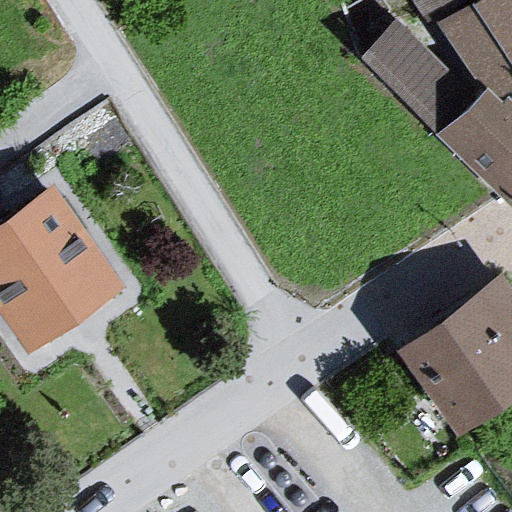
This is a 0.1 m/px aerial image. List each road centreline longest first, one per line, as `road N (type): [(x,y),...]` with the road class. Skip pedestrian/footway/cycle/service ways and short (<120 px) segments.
road 1 (residential): [(302,362),(72,0)]
road 2 (residential): [(302,362),(95,511)]
road 3 (residential): [(504,230),(302,362)]
